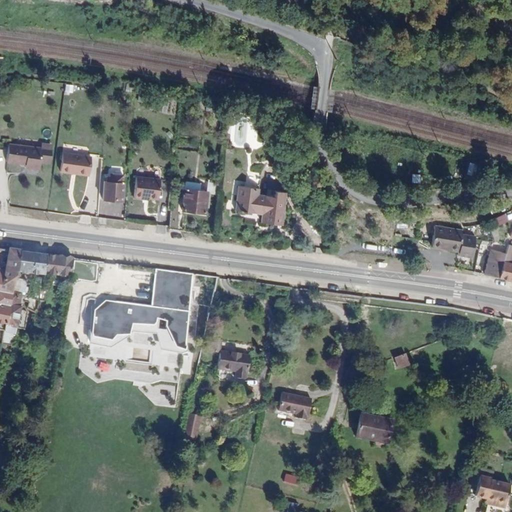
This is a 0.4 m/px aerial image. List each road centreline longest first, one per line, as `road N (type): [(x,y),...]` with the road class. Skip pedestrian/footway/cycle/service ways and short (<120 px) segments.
road 1 (primary): [(0,230),(511,299)]
road 2 (residential): [(181,0),(317,44),(325,62),(317,147),(348,189),(398,203),(511,192)]
